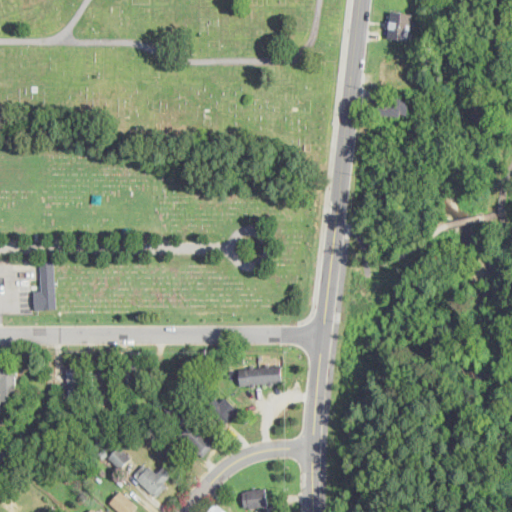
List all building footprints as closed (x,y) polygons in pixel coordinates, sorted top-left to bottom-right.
[(414,14),(411,41),(390,38),(392,12),(414,14)] [(397,59),(396,64),(404,66),(401,84),(384,82),(385,75),(383,74),(384,68),(385,62),(387,63),(388,58),(397,59)] [(411,100),(408,118),(378,114),(380,96),(411,100)] [(56,300),(44,301),(42,262),(55,261),(57,300),(56,300)] [(137,360),(137,363),(138,363),(137,383),(131,382),(131,386),(126,385),(126,382),(122,381),(124,362),(126,362),(126,358),(137,359),(137,360)] [(107,362),(107,365),(109,365),(111,391),(106,391),(106,394),(103,394),(102,391),(98,392),(96,367),(98,366),(98,362),(107,362)] [(284,382),(242,387),(241,370),(282,365),(284,382)] [(87,400),(71,402),(67,367),(83,366),(87,400)] [(2,415),(0,415),(0,401),(1,401),(1,396),(0,396),(0,368),(16,367),(17,401),(2,402),(2,415)] [(45,389),(45,394),(32,394),(32,390),(30,390),(30,374),(47,373),(47,389),(45,389)] [(224,406),(225,407),(231,402),(240,410),(226,425),(208,407),(216,398),(224,406)] [(188,422),(185,426),(165,410),(170,403),(172,400),(193,416),(188,422)] [(201,421),(205,425),(206,426),(202,430),(217,445),(204,459),(181,437),(195,422),(197,425),(201,421)] [(113,442),(101,442),(100,427),(112,426),(113,442)] [(123,470),(122,470),(110,458),(121,447),(133,458),(123,470)] [(109,456),(104,461),(98,455),(105,448),(111,454),(109,456)] [(14,471),(0,471),(0,451),(13,451),(14,471)] [(145,466),(149,469),(151,467),(159,474),(165,467),(173,475),(166,483),(168,487),(159,497),(156,494),(154,495),(139,480),(140,478),(137,475),(145,466)] [(108,473),(104,478),(97,472),(101,467),(108,473)] [(269,505),(251,508),(250,506),(246,507),(244,491),(248,491),(248,489),(266,487),(269,505)] [(136,511),(132,511),(131,511),(130,511),(121,511),(113,504),(112,503),(122,491),(141,507),(136,511)] [(228,511),(217,503),(210,511),(228,511)]
